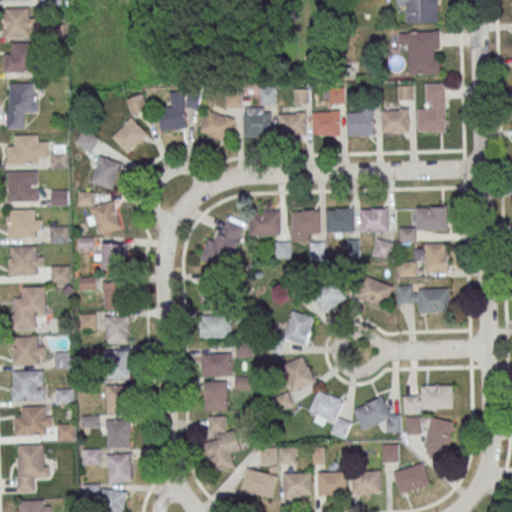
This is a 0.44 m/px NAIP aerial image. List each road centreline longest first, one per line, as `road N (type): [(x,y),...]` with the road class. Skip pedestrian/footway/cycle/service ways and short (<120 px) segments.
road 1 (residential): [(465,502),(489,443),(475,0)]
road 2 (residential): [(194,510),(174,481),(167,443),(162,268),(169,229),(188,201)]
road 3 (residential): [(480,168),(240,175),(188,201)]
road 4 (residential): [(465,502),(454,511),(194,510)]
road 5 (residential): [(487,351),(356,353)]
